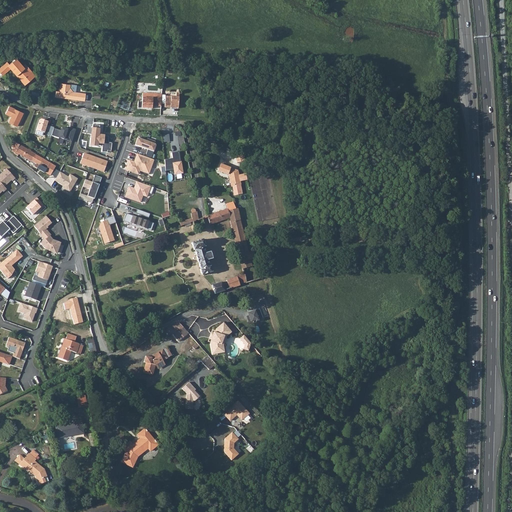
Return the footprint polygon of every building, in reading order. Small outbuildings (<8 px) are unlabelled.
[(17,64),(14,61),(11,63),(9,61),(0,69),(4,75),(12,69),(17,76),(19,74),(24,79),(22,81),(26,86),(36,77),(33,73),(34,72),(26,64),(24,66),(20,61),(17,64)] [(76,86),(61,84),(61,92),(56,92),(56,98),(84,101),(85,101),(85,93),(75,92),(76,86)] [(161,95),(141,93),(140,109),(151,110),(151,106),(160,107),(161,95)] [(166,96),(166,108),(179,108),(179,96),(166,96)] [(11,107),(8,113),(13,116),(10,122),(18,126),(25,114),(11,107)] [(47,123),(39,121),(35,135),(42,137),(43,133),(51,136),(53,127),(46,125),(47,123)] [(99,126),(92,125),(90,146),(97,147),(97,143),(103,144),(103,150),(110,151),(111,143),(109,142),(109,138),(98,136),(99,126)] [(137,139),(134,146),(153,152),(156,146),(154,144),(155,141),(147,138),(146,142),(137,139)] [(36,170),(49,179),(56,168),(16,142),(12,148),(13,149),(12,151),(15,153),(15,154),(19,156),(20,154),(38,167),(36,170)] [(165,160),(165,171),(173,170),(174,175),(183,174),(179,152),(171,153),(172,158),(165,160)] [(84,153),(80,163),(104,172),(108,162),(84,153)] [(149,174),(154,160),(137,154),(134,161),(129,160),(125,171),(139,174),(139,172),(149,174)] [(239,171),(221,165),(219,171),(229,175),(232,187),(235,186),(236,189),(240,188),(239,185),(242,185),(239,173),(239,171)] [(0,174),(0,183),(4,188),(11,181),(12,182),(15,178),(6,169),(0,174)] [(60,171),(55,180),(63,186),(62,188),(70,192),(78,179),(70,174),(69,177),(60,171)] [(102,177),(95,175),(93,181),(86,179),(83,187),(91,190),(89,195),(81,192),(79,198),(92,203),(93,198),(94,198),(102,177)] [(128,187),(124,198),(141,203),(143,197),(147,197),(151,187),(136,182),(134,188),(128,187)] [(36,198),(25,209),(32,216),(43,205),(36,198)] [(209,216),(208,217),(210,225),(220,222),(231,218),(235,236),(235,237),(245,235),(240,218),(239,215),(237,209),(236,209),(233,203),(226,205),(228,210),(209,216)] [(33,226),(44,241),(49,237),(51,236),(46,229),(58,217),(52,210),(33,226)] [(149,223),(125,215),(122,222),(147,230),(149,223)] [(1,222),(0,223),(0,238),(9,231),(13,234),(21,226),(12,217),(4,225),(1,222)] [(114,241),(107,220),(100,223),(98,228),(104,244),(114,241)] [(245,235),(235,237),(242,262),(251,260),(249,252),(247,246),(245,237),(245,235)] [(49,237),(39,245),(42,248),(44,250),(56,254),(57,253),(61,254),(64,245),(60,245),(60,243),(52,240),(49,237)] [(203,239),(192,243),(194,250),(195,250),(197,255),(197,256),(201,269),(200,270),(202,275),(212,271),(211,266),(210,266),(208,259),(212,258),(210,252),(206,253),(204,247),(205,246),(203,239)] [(0,263),(0,270),(7,279),(12,275),(14,270),(11,266),(22,257),(16,250),(0,263)] [(47,281),(52,267),(38,261),(35,272),(37,273),(36,277),(47,281)] [(245,274),(227,280),(230,288),(240,285),(240,283),(246,281),(245,274)] [(212,285),(215,293),(225,290),(222,281),(212,285)] [(41,287),(29,283),(24,298),(36,302),(41,287)] [(9,293),(0,285),(0,295),(6,300),(9,293)] [(83,322),(77,297),(70,299),(63,303),(65,310),(69,309),(74,324),(83,322)] [(20,303),(17,312),(24,315),(22,319),(32,323),(37,309),(20,303)] [(249,312),(251,322),(263,319),(261,309),(249,312)] [(180,322),(169,329),(172,333),(180,342),(189,333),(180,322)] [(226,335),(231,331),(225,322),(217,329),(216,332),(215,332),(212,341),(213,341),(212,344),(213,354),(223,353),(222,348),(223,348),(223,345),(226,335)] [(169,329),(159,334),(163,339),(172,333),(169,329)] [(233,332),(231,331),(226,335),(223,345),(223,348),(222,348),(223,353),(226,352),(225,345),(227,337),(233,332)] [(65,340),(58,359),(68,362),(71,353),(77,354),(80,345),(75,344),(77,336),(69,333),(66,341),(65,340)] [(252,344),(245,335),(241,339),(246,345),(246,350),(252,350),(252,344)] [(25,343),(8,337),(5,346),(14,350),(12,357),(20,360),(25,343)] [(154,366),(155,366),(162,362),(167,359),(163,351),(149,358),(145,357),(143,363),(146,363),(142,375),(151,376),(154,366)] [(0,362),(9,365),(12,357),(0,352),(0,362)] [(209,356),(202,362),(210,370),(217,364),(209,356)] [(162,362),(155,366),(158,371),(165,366),(162,362)] [(185,409),(190,410),(192,410),(193,401),(195,401),(200,396),(195,390),(196,390),(191,384),(190,382),(183,388),(187,394),(185,409)] [(86,395),(78,396),(78,407),(87,406),(86,395)] [(238,400),(224,413),(231,421),(238,414),(240,415),(239,416),(242,420),(250,413),(238,400)] [(68,425),(68,421),(61,423),(62,426),(56,427),(58,439),(84,435),(82,423),(68,425)] [(129,453),(124,462),(135,467),(141,455),(148,450),(150,448),(153,452),(161,446),(148,430),(140,436),(143,439),(135,446),(132,443),(126,448),(129,453)] [(237,441),(231,433),(224,440),(224,442),(225,442),(224,444),(223,444),(223,453),(230,461),(237,456),(240,453),(238,450),(238,445),(240,444),(237,441)] [(15,462),(20,466),(26,459),(21,455),(15,462)] [(26,459),(20,466),(29,473),(30,472),(36,477),(39,485),(51,480),(47,469),(36,460),(31,455),(30,455),(26,459)]
